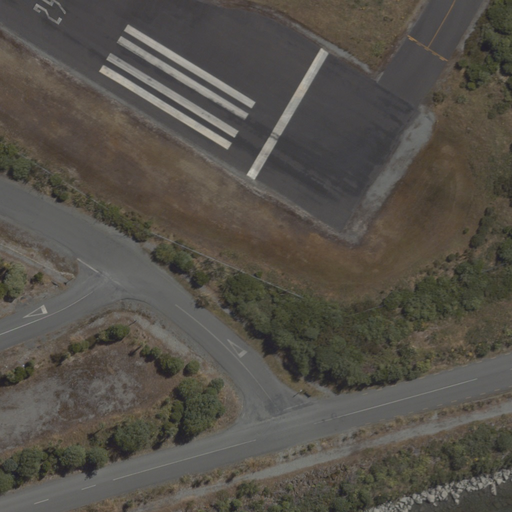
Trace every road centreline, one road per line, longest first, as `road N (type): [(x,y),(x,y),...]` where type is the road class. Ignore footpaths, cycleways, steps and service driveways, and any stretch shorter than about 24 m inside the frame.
road 1 (unclassified): [(9,511),(288,431)]
road 2 (unclassified): [(123,263),(223,343),(281,411),(288,431)]
road 3 (unclassified): [(288,431),(511,366)]
road 4 (unclassified): [(123,263),(83,297),(0,335)]
road 5 (unclassified): [(0,193),(123,263)]
road 6 (track): [(129,375),(0,423)]
